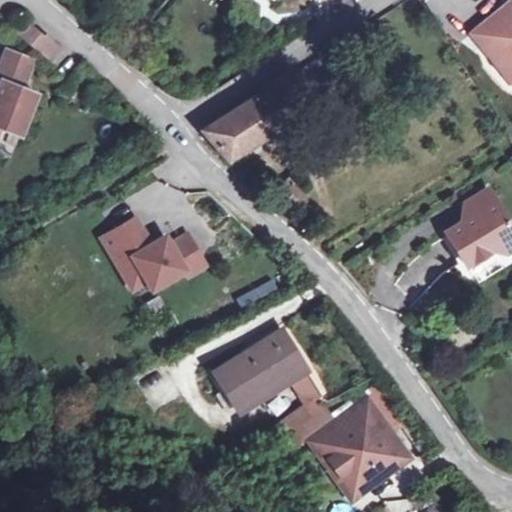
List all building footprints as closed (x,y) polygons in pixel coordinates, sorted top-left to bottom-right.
[(511,0),(481,25),(496,44),(489,50),(495,57),(490,60),(504,78),(511,71),(511,0)] [(34,47),(41,38),(27,25),(19,34),(34,47)] [(481,25),(470,34),(490,60),(495,57),(489,50),(496,44),(481,25)] [(44,35),(41,38),(34,47),(36,50),(46,59),(57,47),(44,35)] [(0,128),(19,136),(35,93),(23,88),(34,59),(2,46),(0,52),(0,128)] [(225,162),(286,123),(289,127),(316,110),(308,99),(347,74),(332,50),(293,75),(202,132),(225,162)] [(447,230),(490,204),(481,190),(456,206),(447,230)] [(511,251),(511,238),(490,204),(447,230),(431,241),(453,276),(479,260),(499,259),(511,251)] [(133,219),(99,238),(128,291),(143,282),(148,291),(181,272),(184,278),(202,268),(185,236),(167,246),(162,238),(148,246),(133,219)] [(300,366),(277,330),(208,373),(231,409),(288,373),(300,366)] [(196,371),(184,354),(160,368),(171,386),(196,371)] [(300,366),(288,373),(305,401),(317,394),(300,366)] [(291,447),(334,420),(317,394),(305,401),(275,420),(291,447)] [(368,399),(331,426),(338,436),(331,441),(355,477),(381,458),(388,469),(407,455),(368,399)] [(338,436),(331,426),(313,439),(352,494),(388,469),(381,458),(355,477),(331,441),(338,436)] [(378,511),(414,511),(406,497),(378,511)] [(440,511),(433,503),(419,499),(427,511),(440,511)]
